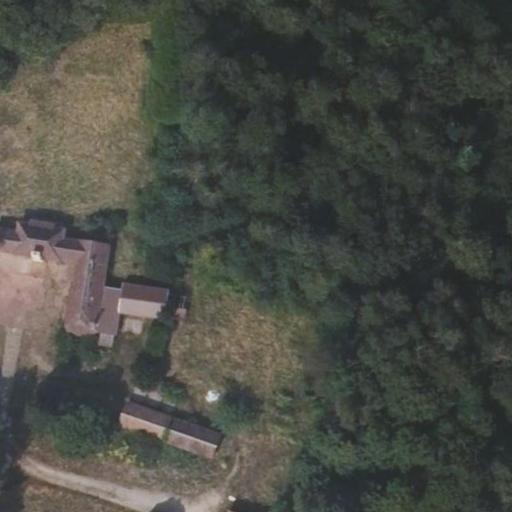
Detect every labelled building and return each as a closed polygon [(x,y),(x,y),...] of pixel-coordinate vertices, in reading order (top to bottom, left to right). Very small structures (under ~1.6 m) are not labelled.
[(150,270),(154,231),(114,223),(114,220),(106,218),(106,215),(76,209),(74,216),(61,213),(59,223),(43,220),(39,238),(120,250),(112,317),(144,320),(146,306),(147,291),(167,293),(181,295),(184,266),(167,264),(166,272),(150,270)] [(0,308),(4,309),(14,234),(7,232),(7,228),(0,226),(0,308)] [(205,297),(209,269),(184,266),(181,295),(205,297)] [(165,309),(167,293),(147,291),(146,306),(165,309)] [(222,433),(128,402),(119,428),(213,459),(222,433)]
